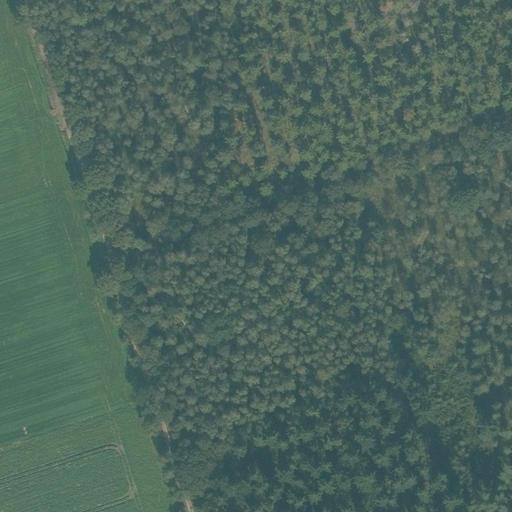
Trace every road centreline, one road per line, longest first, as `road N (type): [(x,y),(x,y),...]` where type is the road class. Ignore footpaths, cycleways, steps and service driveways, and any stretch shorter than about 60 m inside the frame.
road 1 (track): [(28,0),(118,261)]
road 2 (track): [(118,261),(196,511)]
road 3 (track): [(388,511),(511,466)]
